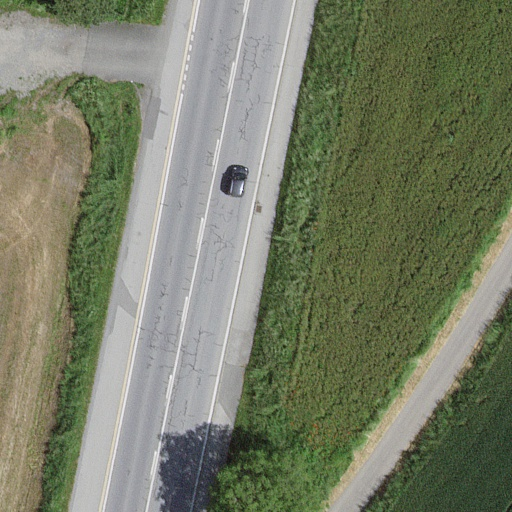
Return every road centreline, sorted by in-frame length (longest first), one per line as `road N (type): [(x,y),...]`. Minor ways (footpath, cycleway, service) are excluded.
road 1 (primary): [(247,0),(146,511)]
road 2 (residential): [(339,511),(511,252)]
